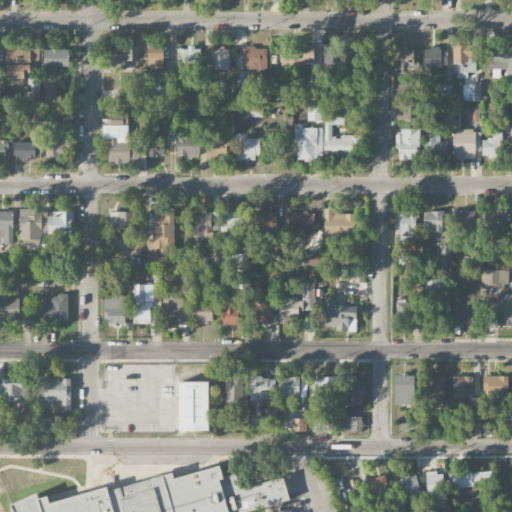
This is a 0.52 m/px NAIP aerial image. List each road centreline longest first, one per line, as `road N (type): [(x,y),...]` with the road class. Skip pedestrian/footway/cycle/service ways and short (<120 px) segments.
road 1 (residential): [(511,348),(0,352)]
road 2 (residential): [(511,184),(0,186)]
road 3 (residential): [(511,446),(0,447)]
road 4 (residential): [(511,19),(0,20)]
road 5 (residential): [(91,447),(92,0)]
road 6 (residential): [(380,447),(381,0)]
